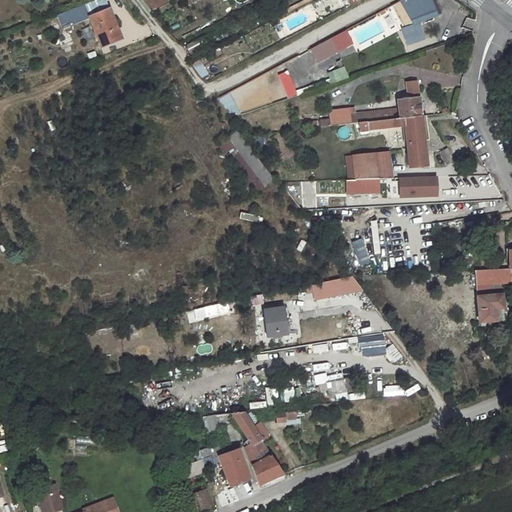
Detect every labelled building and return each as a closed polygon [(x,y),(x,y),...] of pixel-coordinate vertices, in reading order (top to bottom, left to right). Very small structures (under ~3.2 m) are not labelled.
[(167,0),(141,0),(151,12),(168,1),(167,0)] [(431,0),(399,0),(412,25),(401,29),(407,46),(424,39),(419,23),(439,16),(431,0)] [(106,1),(58,21),(63,33),(92,22),(103,48),(121,42),(106,1)] [(353,45),(346,31),(309,50),(316,63),(353,45)] [(201,78),(208,73),(201,62),(194,66),(201,78)] [(331,83),(348,77),(344,66),(327,72),(331,83)] [(287,71),(278,75),(287,97),(296,93),(287,71)] [(417,81),(405,82),(406,99),(419,97),(417,81)] [(230,119),(240,113),(228,93),(219,98),(230,119)] [(419,97),(396,100),(398,118),(422,115),(419,97)] [(349,108),(329,110),(330,125),(351,123),(349,108)] [(403,128),(407,169),(429,167),(423,116),(358,124),(359,133),(403,128)] [(273,180),(235,132),(226,139),(263,187),(273,180)] [(447,149),(438,153),(444,165),(453,160),(447,149)] [(390,151),(345,156),(347,179),(393,178),(390,151)] [(437,177),(398,177),(399,197),(438,196),(437,177)] [(314,182),(302,182),(302,208),(314,208),(314,182)] [(240,212),(239,218),(258,222),(259,215),(240,212)] [(361,263),(367,262),(365,246),(358,247),(361,263)] [(511,269),(510,270),(478,271),(479,284),(500,282),(511,281),(511,269)] [(358,279),(331,285),(334,301),(369,294),(358,279)] [(500,282),(479,284),(479,296),(501,295),(500,282)] [(479,296),(475,296),(477,322),(503,320),(501,295),(479,296)] [(195,320),(228,312),(226,302),(193,310),(195,320)] [(291,310),(268,312),(272,339),(295,336),(291,310)] [(338,351),(352,350),(352,341),(337,341),(338,351)] [(390,342),(382,344),(385,358),(393,356),(390,342)] [(313,353),(328,350),(327,344),(311,347),(313,353)] [(350,381),(335,383),(337,395),(352,394),(350,381)] [(283,400),(299,400),(300,387),(283,387),(283,400)] [(311,413),(287,417),(288,426),(312,423),(311,413)] [(247,414),(207,419),(212,435),(241,427),(252,446),(251,446),(264,484),(289,474),(267,442),(260,432),(247,414)] [(266,427),(260,432),(267,442),(273,438),(266,427)] [(218,455),(183,466),(186,476),(227,463),(235,488),(254,482),(241,447),(231,450),(228,442),(216,447),(218,455)] [(38,489),(44,511),(49,511),(55,510),(51,497),(52,494),(58,492),(56,484),(38,489)] [(207,489),(193,494),(199,511),(201,511),(213,508),(207,489)] [(114,511),(119,511),(113,497),(108,498),(114,511)] [(114,511),(108,498),(83,509),(84,511),(114,511)]
